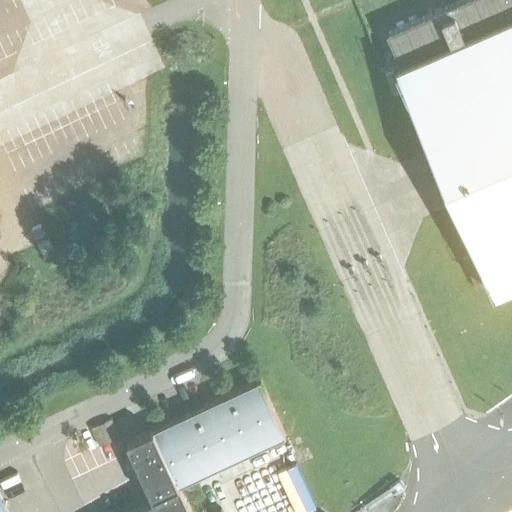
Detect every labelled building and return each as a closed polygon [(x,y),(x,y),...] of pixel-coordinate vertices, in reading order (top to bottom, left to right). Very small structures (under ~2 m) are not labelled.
[(395,63),(396,63),(407,89),(433,147),(457,203),(495,288),(511,280),(511,0),(456,0),(429,12),(389,30),(397,49),(390,52),(395,63)] [(40,224),(31,228),(35,237),(44,233),(40,224)] [(47,235),(37,240),(39,244),(43,254),(53,249),(49,239),(47,235)] [(262,378),(154,428),(181,486),(289,436),(262,378)] [(128,453),(120,437),(111,418),(91,428),(107,463),(128,453)] [(194,511),(181,486),(154,428),(129,441),(156,498),(131,511),(194,511)] [(10,511),(0,489),(0,511),(10,511)]
